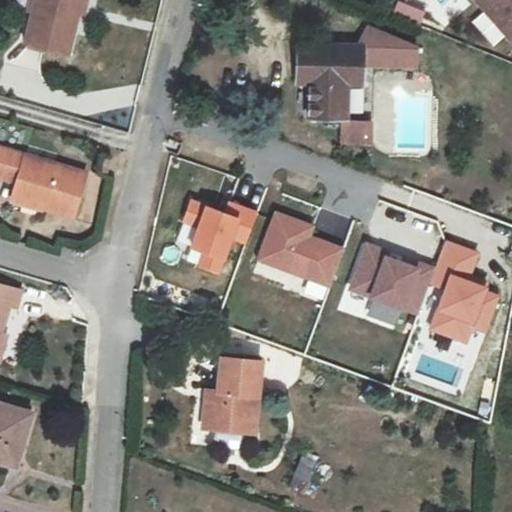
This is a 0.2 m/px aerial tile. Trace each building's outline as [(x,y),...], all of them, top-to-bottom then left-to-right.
[(68,56),(81,0),(26,0),(15,43),(68,56)] [(511,0),(478,0),(511,36),(511,0)] [(397,4),(393,15),(419,25),(423,13),(397,4)] [(365,84),(365,65),(419,66),(419,49),(370,29),(364,47),(297,45),(296,84),(310,85),(309,120),(341,121),(340,142),(371,143),(372,120),(349,121),(350,84),(365,84)] [(0,176),(12,180),(7,202),(71,216),(82,167),(36,157),(0,147),(0,176)] [(220,274),(234,238),(243,242),(254,212),(231,203),(228,211),(190,197),(182,220),(197,226),(190,244),(204,249),(197,266),(220,274)] [(312,226),(276,213),(259,260),(329,285),(342,249),(308,237),(312,226)] [(465,342),(471,326),(485,331),(499,294),(466,282),(477,254),(446,242),(430,284),(446,290),(431,329),(465,342)] [(349,289),(416,313),(433,267),(417,262),(415,269),(380,256),(382,249),(366,244),(349,289)] [(0,281),(0,354),(22,289),(0,281)] [(256,434),(263,363),(223,359),(219,393),(205,392),(201,429),(256,434)] [(0,461),(19,467),(34,412),(0,403),(0,461)]
